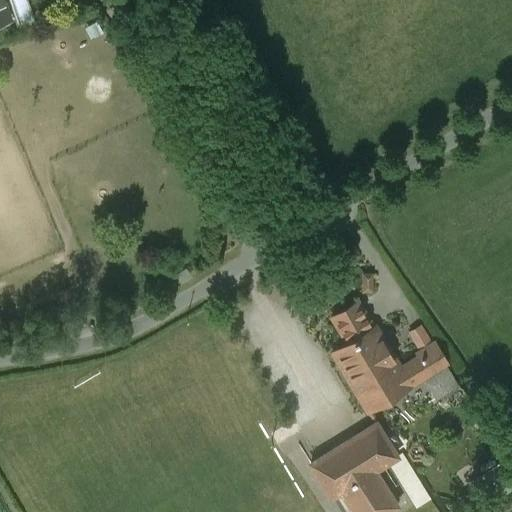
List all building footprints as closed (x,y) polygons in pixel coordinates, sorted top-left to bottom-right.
[(0,0),(0,22),(8,20),(1,0),(0,0)] [(357,301),(331,317),(346,343),(373,327),(357,301)] [(346,343),(331,352),(366,410),(444,361),(433,342),(417,352),(419,356),(399,367),(394,358),(374,326),(373,327),(346,343)] [(375,422),(309,463),(330,497),(340,491),(353,511),(384,511),(396,505),(374,469),(396,456),(375,422)] [(487,490),(478,476),(468,483),(477,496),(487,490)]
